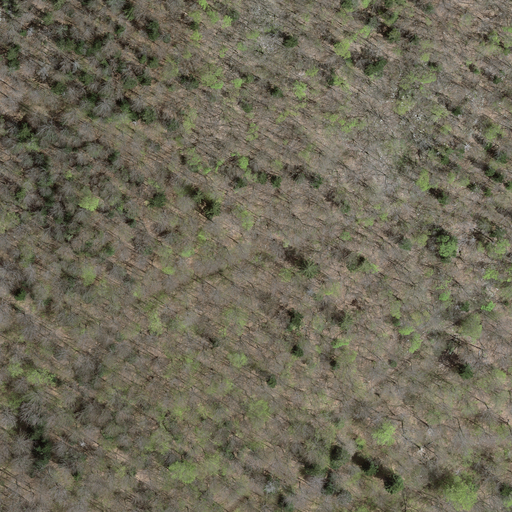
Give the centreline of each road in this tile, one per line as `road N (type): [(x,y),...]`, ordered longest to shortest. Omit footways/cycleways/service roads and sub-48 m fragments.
road 1 (track): [(511,292),(301,439),(230,511)]
road 2 (track): [(363,511),(511,441)]
